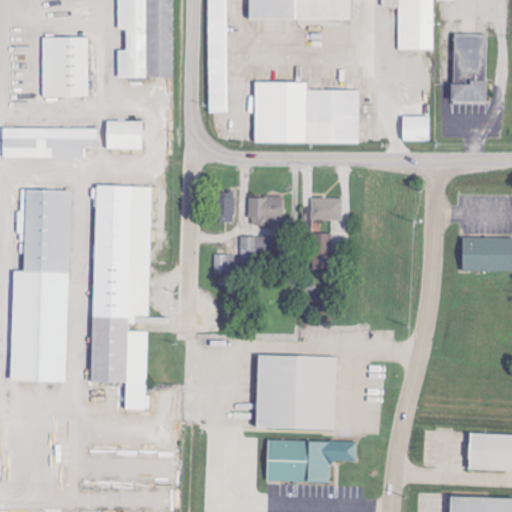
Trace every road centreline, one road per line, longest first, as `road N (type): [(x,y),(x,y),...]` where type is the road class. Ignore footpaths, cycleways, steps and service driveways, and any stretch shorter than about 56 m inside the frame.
road 1 (residential): [(390,511),(429,304),(435,160)]
road 2 (residential): [(186,340),(198,134),(193,0)]
road 3 (residential): [(198,134),(222,155),(244,159),(511,159)]
